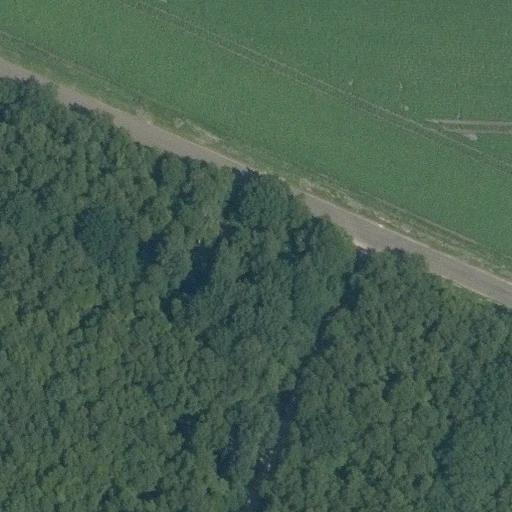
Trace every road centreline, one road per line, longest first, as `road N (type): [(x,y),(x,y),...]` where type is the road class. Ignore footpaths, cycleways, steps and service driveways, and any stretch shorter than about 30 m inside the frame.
road 1 (unclassified): [(511,297),(0,71)]
road 2 (unknown): [(361,231),(247,511)]
